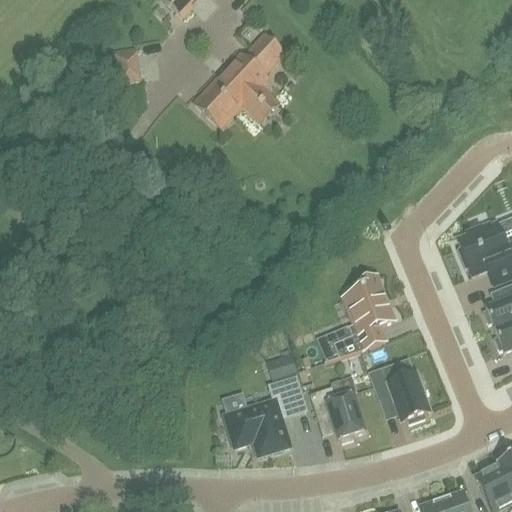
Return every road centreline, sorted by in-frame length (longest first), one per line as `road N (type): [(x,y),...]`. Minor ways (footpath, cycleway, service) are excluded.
road 1 (unknown): [(0,323),(40,253),(227,0)]
road 2 (residential): [(484,435),(404,234),(494,143),(511,141)]
road 3 (residential): [(224,489),(388,472),(484,435)]
road 4 (residential): [(109,488),(67,449),(0,409)]
